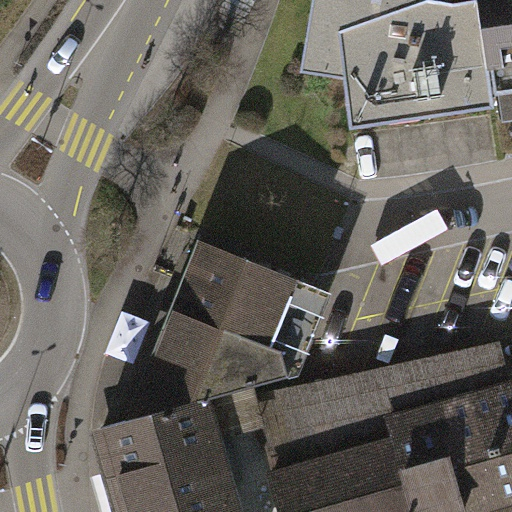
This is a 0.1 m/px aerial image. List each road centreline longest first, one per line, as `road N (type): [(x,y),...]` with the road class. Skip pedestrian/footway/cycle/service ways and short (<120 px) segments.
road 1 (primary): [(125,0),(9,213)]
road 2 (primary): [(0,402),(38,369),(58,305),(38,242),(9,213)]
